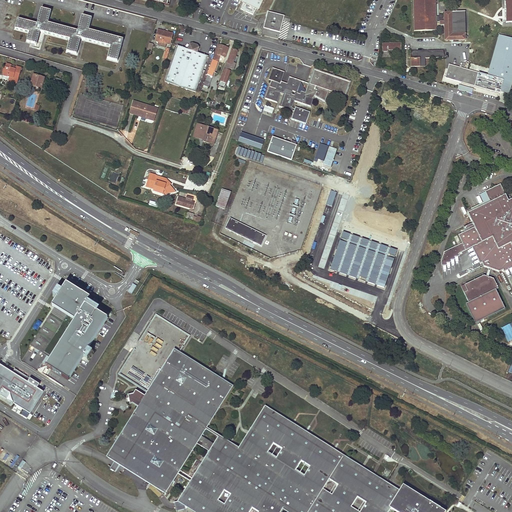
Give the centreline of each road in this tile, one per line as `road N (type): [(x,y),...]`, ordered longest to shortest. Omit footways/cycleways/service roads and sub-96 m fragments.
road 1 (primary): [(511,424),(132,235),(0,145)]
road 2 (primary): [(0,159),(143,252),(511,438)]
road 3 (unclassified): [(102,0),(466,100)]
road 4 (unclassified): [(466,100),(398,296),(398,317),(431,350),(511,387)]
road 5 (residential): [(0,49),(72,71),(68,118),(177,166)]
